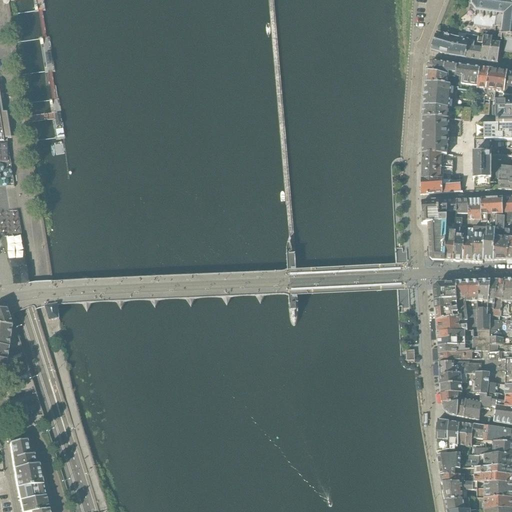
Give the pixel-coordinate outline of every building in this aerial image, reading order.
[(511,0),(475,0),(473,2),(470,0),(469,2),(472,4),(471,10),(469,11),(469,12),(472,11),(476,16),(474,19),(475,19),(473,22),(475,27),(495,30),(494,32),(496,32),(496,30),(502,31),(501,38),(499,38),(498,39),(501,40),(501,43),(502,43),(503,40),(505,40),(505,41),(504,42),(505,43),(504,52),(511,53),(511,0)] [(450,57),(466,60),(469,43),(464,42),(465,35),(459,34),(458,40),(437,34),(431,52),(450,57)] [(466,60),(479,61),(483,39),(465,35),(464,42),(469,43),(466,60)] [(479,61),(488,63),(492,40),(483,38),(483,39),(479,61)] [(492,40),(488,63),(498,64),(499,58),(501,46),(495,41),(492,40)] [(427,75),(443,77),(444,65),(432,64),(427,68),(427,75)] [(443,77),(456,78),(457,67),(444,65),(443,77)] [(462,86),(477,87),(479,70),(457,67),(456,78),(463,79),(462,86)] [(477,87),(487,90),(490,71),(479,70),(477,87)] [(490,71),(487,90),(505,92),(508,74),(490,71)] [(461,91),(462,86),(463,79),(456,78),(443,77),(427,75),(426,86),(455,89),(458,89),(458,91),(461,91)] [(454,97),(455,93),(455,89),(426,86),(424,107),(449,109),(450,96),(454,97)] [(4,139),(7,139),(12,139),(7,113),(3,113),(2,101),(0,91),(0,141),(4,142),(5,142),(4,139)] [(511,110),(506,110),(506,105),(495,105),(495,125),(511,125),(511,110)] [(449,115),(449,109),(424,107),(423,119),(449,121),(449,115)] [(470,122),(471,109),(462,108),(461,121),(470,122)] [(449,136),(449,121),(423,119),(422,133),(449,136)] [(511,141),(511,125),(495,125),(489,125),(489,141),(511,141)] [(449,146),(449,136),(422,133),(422,138),(422,144),(449,146)] [(449,147),(449,146),(422,144),(422,155),(444,156),(444,155),(446,155),(447,147),(449,147)] [(473,151),(473,181),(491,181),(490,151),(473,151)] [(422,169),(440,169),(440,167),(441,167),(441,161),(444,161),(444,156),(422,155),(422,169)] [(421,180),(441,181),(441,179),(442,179),(443,172),(440,172),(440,169),(422,169),(421,180)] [(511,191),(511,174),(511,169),(500,169),(499,191),(511,191)] [(421,196),(442,195),(461,193),(460,182),(452,182),(451,181),(443,181),(441,181),(421,180),(421,181),(421,196)] [(511,199),(503,200),(502,217),(510,218),(510,214),(511,213),(511,199)] [(496,217),(502,217),(503,200),(482,201),(481,222),(481,225),(487,224),(495,224),(496,217)] [(468,222),(481,222),(482,201),(469,202),(468,216),(468,222)] [(446,235),(447,222),(447,214),(456,214),(456,202),(439,203),(439,234),(446,235)] [(468,216),(469,202),(456,202),(456,214),(456,216),(468,216)] [(429,234),(439,234),(439,203),(424,203),(422,203),(421,204),(422,204),(424,204),(423,212),(422,212),(422,225),(426,225),(426,226),(428,225),(429,234)] [(493,263),(506,262),(511,233),(511,213),(510,214),(510,218),(502,217),(496,217),(495,224),(495,232),(495,239),(493,263)] [(462,231),(462,221),(468,222),(468,216),(456,216),(456,220),(456,222),(454,262),(463,263),(464,240),(464,237),(462,231)] [(445,262),(454,262),(456,222),(447,222),(446,235),(446,248),(445,262)] [(483,263),(493,263),(495,239),(495,232),(495,224),(487,224),(487,230),(486,230),(483,263)] [(483,264),(483,263),(486,230),(473,229),(473,240),(472,263),(475,263),(475,264),(479,264),(482,264),(483,264)] [(429,234),(429,249),(446,248),(446,235),(439,234),(429,234)] [(472,263),(473,240),(464,240),(463,263),(465,263),(465,262),(467,263),(472,263)] [(433,261),(445,262),(446,248),(429,249),(430,258),(433,261)] [(500,318),(501,312),(494,311),(499,282),(490,283),(487,318),(490,318),(500,318)] [(509,304),(502,304),(505,283),(505,282),(504,282),(504,283),(502,283),(502,282),(499,282),(494,311),(501,312),(500,318),(502,318),(509,319),(509,312),(509,307),(509,304)] [(502,304),(509,304),(511,304),(511,282),(505,283),(502,304)] [(490,320),(490,318),(487,318),(490,283),(478,284),(478,333),(489,332),(490,326),(493,323),(493,321),(490,320)] [(434,301),(457,301),(457,292),(457,284),(437,285),(434,289),(434,293),(434,301)] [(468,318),(470,327),(473,327),(467,284),(457,284),(457,292),(457,301),(458,309),(458,319),(468,318)] [(473,333),(478,333),(478,284),(468,284),(467,284),(473,327),(470,327),(471,333),(473,333)] [(435,311),(458,309),(457,301),(434,301),(434,303),(435,303),(435,310),(435,311)] [(57,305),(45,306),(49,323),(59,320),(57,305)] [(458,320),(458,319),(458,309),(435,311),(435,312),(436,312),(436,320),(436,321),(458,320)] [(0,327),(10,328),(5,310),(0,310),(0,327)] [(458,319),(458,320),(436,321),(437,334),(471,333),(470,327),(468,318),(458,319)] [(507,326),(511,326),(511,318),(509,319),(502,318),(502,323),(505,323),(505,324),(507,324),(507,326)] [(489,339),(511,339),(511,326),(507,326),(507,324),(505,324),(505,323),(502,323),(493,323),(490,326),(489,332),(489,339)] [(0,343),(8,343),(10,328),(0,327),(0,343)] [(488,356),(488,354),(489,346),(489,339),(489,332),(478,333),(473,333),(473,343),(474,353),(469,353),(438,355),(439,362),(460,361),(488,360),(488,356)] [(473,343),(473,333),(471,333),(437,334),(438,340),(465,339),(465,343),(473,343)] [(469,346),(469,353),(474,353),(473,343),(465,343),(465,339),(438,340),(438,347),(469,346)] [(511,347),(511,339),(489,339),(489,346),(498,347),(511,347)] [(438,355),(469,353),(469,346),(438,347),(438,355)] [(415,351),(406,352),(407,362),(413,362),(414,362),(415,362),(415,351)] [(511,361),(506,361),(502,360),(502,353),(498,353),(488,354),(488,356),(488,360),(460,361),(460,364),(459,364),(459,368),(459,375),(461,375),(476,376),(474,396),(481,397),(486,398),(486,400),(489,401),(490,395),(488,395),(489,385),(511,386),(511,361)] [(511,361),(511,353),(502,353),(502,360),(506,361),(511,361)] [(439,376),(459,375),(459,368),(454,368),(454,364),(439,365),(439,376)] [(440,386),(462,386),(461,375),(459,375),(439,376),(440,386)] [(464,395),(464,402),(470,403),(467,420),(479,422),(481,411),(482,405),(481,397),(474,396),(476,376),(461,375),(462,386),(465,386),(464,395)] [(511,397),(511,386),(489,385),(488,395),(490,395),(499,396),(505,397),(511,397)] [(458,395),(464,395),(465,386),(462,386),(440,386),(440,395),(458,395)] [(442,405),(458,404),(458,395),(440,395),(442,405)] [(457,418),(461,419),(464,402),(464,395),(458,395),(458,404),(442,405),(444,413),(450,417),(457,418)] [(496,409),(497,408),(499,396),(490,395),(489,401),(492,401),(491,408),(496,409)] [(486,398),(481,397),(482,405),(481,411),(491,412),(491,408),(492,401),(489,401),(486,400),(486,398)] [(470,403),(464,402),(461,419),(463,419),(467,420),(470,403)] [(497,408),(496,409),(493,424),(511,427),(511,410),(504,409),(497,408)] [(437,458),(447,456),(448,446),(448,444),(449,423),(437,421),(436,446),(437,458)] [(457,456),(458,447),(460,425),(449,423),(448,444),(448,446),(447,456),(457,456)] [(458,447),(466,448),(468,426),(460,425),(458,447)] [(472,449),(472,440),(474,427),(468,426),(466,448),(472,449)] [(472,440),(482,441),(485,441),(485,428),(474,427),(472,440)] [(493,444),(500,445),(501,431),(485,428),(485,441),(482,441),(483,444),(493,444)] [(500,445),(511,445),(511,432),(501,431),(500,445)] [(17,489),(43,486),(43,485),(42,485),(38,465),(35,466),(34,455),(29,456),(27,441),(10,444),(14,470),(17,489)] [(474,457),(480,457),(511,457),(511,445),(500,445),(493,444),(493,450),(474,450),(474,457)] [(479,469),(511,469),(511,457),(480,457),(474,457),(457,456),(447,456),(437,458),(440,478),(455,476),(455,470),(474,469),(479,469)] [(474,477),(511,477),(511,469),(479,469),(474,469),(474,477)] [(441,484),(461,484),(461,476),(455,476),(440,478),(441,484)] [(445,503),(464,500),(468,500),(467,492),(478,492),(477,484),(474,484),(466,484),(461,484),(441,484),(442,486),(443,486),(444,492),(443,492),(444,500),(445,500),(445,501),(445,502),(445,503)] [(20,501),(45,498),(43,486),(17,489),(20,501)] [(484,501),(511,499),(511,490),(484,489),(484,501)] [(39,511),(48,511),(45,498),(20,501),(22,511),(39,511)] [(483,511),(511,509),(511,499),(484,501),(483,511)] [(446,511),(462,511),(465,511),(465,501),(464,501),(464,500),(445,503),(446,511)]
